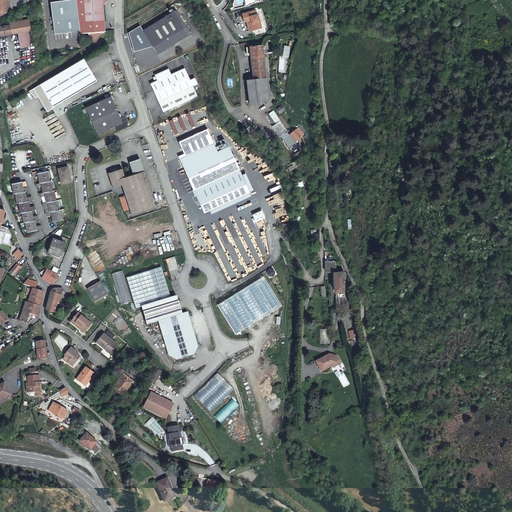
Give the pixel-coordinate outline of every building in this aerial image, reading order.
[(0,0),(0,16),(28,0),(0,0)] [(92,40),(106,32),(104,3),(103,0),(75,0),(80,34),(88,33),(92,40)] [(255,9),(241,13),(243,21),(245,20),(250,19),(253,29),(261,27),(257,13),(256,13),(255,9)] [(177,11),(143,30),(153,47),(157,54),(191,35),(177,11)] [(31,30),(29,19),(10,22),(10,24),(0,26),(0,35),(18,32),(21,48),(30,46),(27,31),(31,30)] [(153,47),(143,30),(140,32),(150,49),(153,47)] [(261,44),(257,44),(249,46),(249,49),(252,49),(255,76),(251,76),(251,80),(267,80),(265,58),(268,58),(268,53),(264,53),(264,48),(262,48),(261,44)] [(84,59),(30,91),(31,92),(30,93),(36,98),(38,97),(48,112),(53,109),(52,108),(97,81),(84,59)] [(171,75),(169,69),(155,76),(157,82),(150,85),(163,113),(198,97),(193,87),(198,85),(195,79),(190,81),(185,69),(171,75)] [(251,80),(248,80),(251,105),(270,103),(267,80),(251,80)] [(123,123),(111,97),(86,108),(97,135),(123,123)] [(188,112),(185,114),(191,127),(194,126),(188,112)] [(180,116),(177,117),(182,131),(186,130),(180,116)] [(172,119),(168,120),(174,134),(177,133),(172,119)] [(273,126),(281,136),(287,132),(280,121),(273,126)] [(287,133),(281,137),(290,149),(295,146),(293,143),(305,135),(299,126),(288,134),(287,133)] [(184,154),(191,170),(186,173),(194,191),(199,188),(239,170),(229,147),(223,150),(221,145),(216,147),(208,129),(179,142),(184,154)] [(178,156),(186,173),(191,170),(184,154),(178,156)] [(134,175),(144,171),(139,159),(129,163),(134,175)] [(71,181),(68,167),(59,169),(62,183),(71,181)] [(155,207),(144,171),(134,175),(125,178),(122,169),(108,174),(113,188),(122,185),(132,215),(155,207)] [(239,170),(199,188),(204,200),(244,182),(239,170)] [(49,181),(47,171),(33,174),(34,178),(39,177),(40,183),(36,184),(37,188),(42,187),(44,193),(39,193),(41,197),(42,197),(43,203),(44,207),(45,207),(47,213),(46,213),(47,217),(52,216),(53,222),(63,220),(61,210),(59,210),(57,200),(56,200),(54,190),(53,191),(51,181),(49,181)] [(29,191),(28,187),(23,188),(21,182),(13,184),(15,194),(16,194),(18,204),(20,203),(22,213),(23,213),(26,223),(27,222),(29,232),(42,229),(41,226),(36,227),(35,221),(39,220),(38,216),(33,217),(31,211),(35,210),(34,206),(29,207),(28,202),(32,201),(31,197),(26,198),(25,192),(29,191)] [(187,224),(195,221),(193,214),(185,216),(187,224)] [(58,258),(64,244),(54,239),(48,253),(58,258)] [(12,255),(18,260),(23,255),(17,249),(12,255)] [(335,262),(326,262),(326,271),(325,273),(334,273),(334,271),(336,271),(336,265),(335,262)] [(14,268),(10,274),(13,277),(20,268),(17,265),(14,268)] [(58,276),(57,275),(55,274),(58,268),(53,266),(50,272),(46,270),(42,278),(42,279),(54,284),(58,276)] [(161,266),(126,277),(135,308),(141,306),(170,297),(161,266)] [(344,285),(343,272),(336,271),(334,271),(334,273),(334,285),(335,285),(335,290),(336,290),(336,310),(339,310),(339,290),(344,290),(344,285)] [(265,277),(256,283),(271,308),(281,302),(265,277)] [(94,303),(107,295),(100,282),(87,290),(94,303)] [(254,284),(233,297),(250,324),(270,312),(254,284)] [(32,288),(32,289),(30,296),(42,300),(44,292),(43,292),(40,291),(32,288)] [(61,295),(64,290),(61,289),(60,289),(58,289),(56,289),(54,289),(50,292),(46,309),(54,312),(57,303),(58,304),(61,295)] [(30,296),(28,303),(40,307),(42,300),(30,296)] [(170,297),(141,306),(146,324),(157,320),(168,355),(175,359),(193,354),(197,346),(187,312),(181,313),(176,296),(170,297)] [(229,300),(219,306),(232,327),(242,321),(229,300)] [(26,324),(28,317),(29,314),(30,314),(37,316),(40,307),(28,303),(26,302),(23,310),(21,317),(20,320),(26,324)] [(79,327),(85,332),(91,324),(78,313),(71,322),(78,328),(79,327)] [(330,328),(321,327),(321,342),(330,342),(330,328)] [(105,347),(111,353),(117,345),(103,334),(96,343),(104,349),(105,347)] [(46,359),(45,341),(36,342),(38,360),(46,359)] [(64,356),(65,356),(70,360),(68,362),(73,366),(80,356),(75,353),(76,352),(71,348),(64,356)] [(329,352),(316,360),(322,369),(331,364),(334,365),(341,361),(337,354),(329,352)] [(87,379),(88,381),(94,374),(86,367),(76,379),(83,384),(87,379)] [(154,386),(161,371),(155,369),(148,383),(154,386)] [(122,396),(135,380),(126,372),(113,388),(122,396)] [(233,390),(216,372),(193,394),(209,412),(233,390)] [(26,383),(26,392),(36,392),(36,390),(39,389),(39,384),(38,384),(38,382),(38,379),(39,379),(39,375),(27,376),(28,383),(26,383)] [(4,382),(0,384),(0,399),(10,393),(4,382)] [(152,391),(144,406),(167,417),(175,402),(152,391)] [(239,406),(231,398),(213,415),(220,423),(239,406)] [(67,411),(53,402),(47,410),(61,419),(67,411)] [(151,418),(145,424),(148,426),(154,420),(151,418)] [(173,445),(174,450),(185,448),(184,443),(183,437),(181,437),(180,432),(182,431),(180,424),(177,425),(176,426),(174,427),(174,425),(169,426),(170,433),(169,433),(170,439),(172,439),(173,445)] [(90,449),(96,441),(85,433),(79,441),(90,449)] [(176,494),(169,476),(156,482),(164,500),(176,494)]
